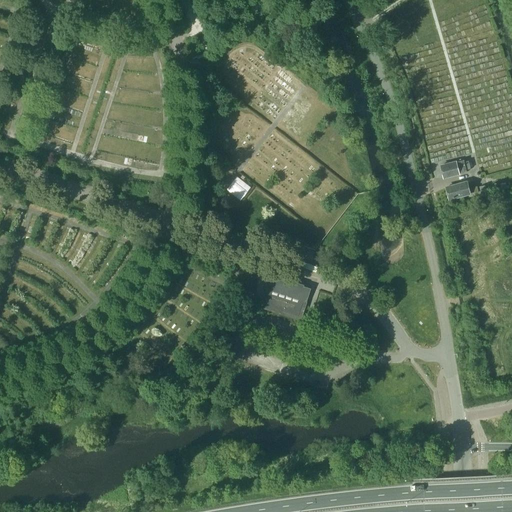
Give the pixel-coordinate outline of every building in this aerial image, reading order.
[(470,169),(470,167),(473,167),(471,162),(469,163),(468,161),(465,162),(464,160),(441,165),(444,178),(467,172),(467,170),(470,169)] [(241,200),(251,186),(235,174),(225,188),(241,200)] [(496,193),(494,181),(479,184),(482,196),(496,193)] [(469,189),(467,182),(447,187),(450,199),(470,193),(470,192),(477,191),(476,187),(469,189)] [(307,302),(308,298),(311,288),(269,275),(265,288),(259,307),(301,321),(307,302)]
